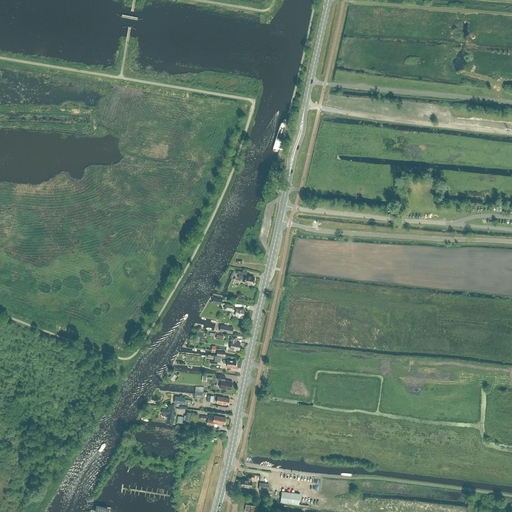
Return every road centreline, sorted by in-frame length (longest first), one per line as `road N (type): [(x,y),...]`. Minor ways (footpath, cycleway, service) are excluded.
road 1 (unclassified): [(228,459),(511,495)]
road 2 (primary): [(228,459),(279,220)]
road 3 (unclassified): [(511,241),(323,231),(279,220)]
